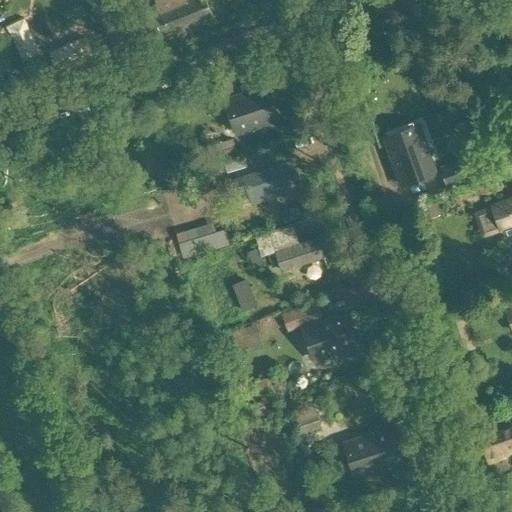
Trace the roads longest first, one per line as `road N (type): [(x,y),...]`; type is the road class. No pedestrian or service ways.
road 1 (residential): [(419,406),(290,24)]
road 2 (residential): [(329,10),(334,52),(453,376)]
road 3 (residential): [(137,78),(290,24)]
road 4 (track): [(0,126),(137,78)]
